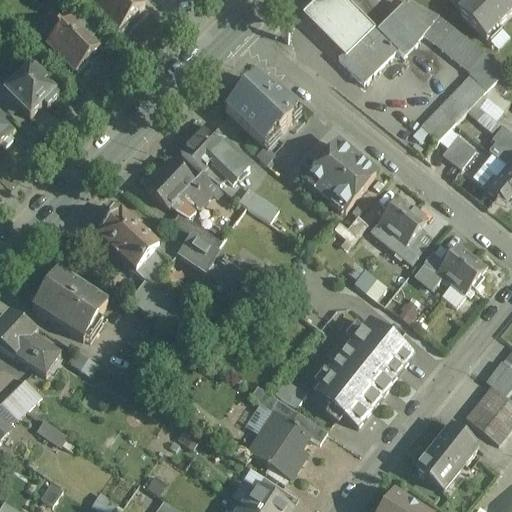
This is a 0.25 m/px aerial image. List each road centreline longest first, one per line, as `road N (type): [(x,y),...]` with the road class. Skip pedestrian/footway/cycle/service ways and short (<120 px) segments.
road 1 (residential): [(240,34),(511,248)]
road 2 (secondary): [(240,34),(0,264)]
road 3 (residential): [(511,298),(350,511)]
